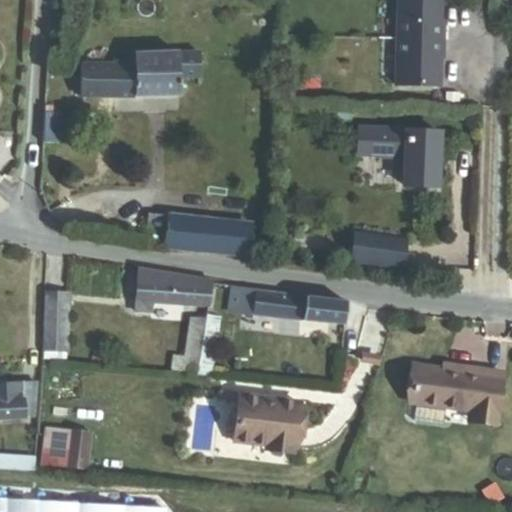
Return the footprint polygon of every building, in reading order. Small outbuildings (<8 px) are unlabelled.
[(443,0),(397,0),(394,89),(442,91),(442,61),(445,61),(446,23),(443,23),(443,0)] [(179,79),(202,78),(201,52),(137,52),(137,55),(129,55),(129,64),(117,64),(93,64),(84,64),(84,96),(180,96),(179,79)] [(93,64),(117,64),(117,52),(93,52),(93,64)] [(57,132),(62,133),(63,114),(54,113),(55,106),(46,105),(43,143),(56,144),(57,132)] [(444,129),(356,127),(355,160),(375,160),(375,163),(401,163),(400,195),(442,196),(444,129)] [(250,254),(250,250),(252,226),(151,215),(148,243),(250,254)] [(250,250),(281,253),(284,230),(252,226),(250,250)] [(357,257),(402,265),(406,241),(361,233),(357,257)] [(153,314),(155,301),(209,307),(209,305),(212,285),(213,277),(139,266),(134,312),(153,314)] [(343,325),(346,302),(231,289),(226,315),(343,325)] [(67,352),(69,293),(68,293),(45,292),(44,359),(63,361),(64,352),(67,352)] [(211,375),(221,310),(209,308),(207,321),(199,375),(211,375)] [(181,373),(199,375),(207,321),(189,318),(183,357),(181,373)] [(159,371),(181,373),(183,357),(161,354),(159,371)] [(495,420),(501,373),(457,367),(456,371),(442,369),(414,366),(409,403),(415,403),(413,421),(443,425),(445,408),(467,411),(466,415),(495,420)] [(0,421),(34,420),(36,383),(0,384),(0,421)] [(293,454),(299,402),(238,395),(232,443),(264,447),(264,450),(293,454)] [(494,425),(495,420),(466,415),(465,421),(494,425)] [(0,467),(34,469),(34,456),(0,454),(0,467)] [(65,511),(67,498),(0,495),(0,511),(65,511)]
